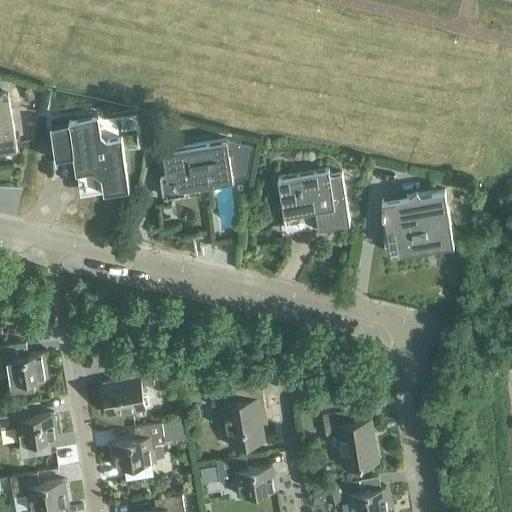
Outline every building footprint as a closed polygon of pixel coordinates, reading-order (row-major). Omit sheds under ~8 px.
[(1,93),(0,93),(0,143),(13,141),(8,107),(3,108),(1,93)] [(57,158),(75,155),(79,183),(99,180),(109,187),(125,164),(115,157),(122,147),(121,136),(108,139),(100,133),(98,116),(70,120),(70,122),(52,124),(52,123),(51,123),(56,159),(58,159),(57,158)] [(254,145),(227,138),(164,148),(168,173),(178,172),(180,184),(249,173),(254,145)] [(317,217),(319,226),(351,220),(343,171),(331,173),(330,168),(279,177),(287,222),(317,217)] [(382,198),(391,252),(455,241),(446,188),(382,198)] [(44,350),(28,353),(27,341),(0,345),(0,365),(6,365),(9,381),(33,377),(48,375),(44,350)] [(142,384),(155,382),(151,361),(120,367),(122,379),(102,382),(107,414),(146,407),(142,384)] [(33,377),(9,381),(11,393),(35,390),(33,377)] [(260,412),(266,411),(262,383),(225,389),(227,401),(223,402),(230,445),(265,439),(260,412)] [(17,426),(19,442),(58,436),(54,412),(29,416),(27,402),(0,406),(0,423),(1,428),(17,426)] [(338,431),(344,466),(378,461),(371,417),(357,420),(355,407),(323,412),(326,433),(338,431)] [(152,443),(166,441),(162,421),(135,425),(137,437),(112,442),(115,466),(154,460),(152,443)] [(236,478),(238,494),(277,487),(273,463),(248,467),(246,453),(216,458),(220,481),(236,478)] [(43,511),(43,507),(69,503),(65,478),(40,482),(38,470),(10,475),(14,495),(27,493),(30,508),(25,509),(25,511),(43,511)] [(379,475),(359,478),(332,483),(335,502),(349,500),(350,511),(379,511),(391,510),(387,486),(381,487),(379,475)] [(187,511),(185,511),(182,493),(155,497),(157,509),(139,511),(187,511)]
